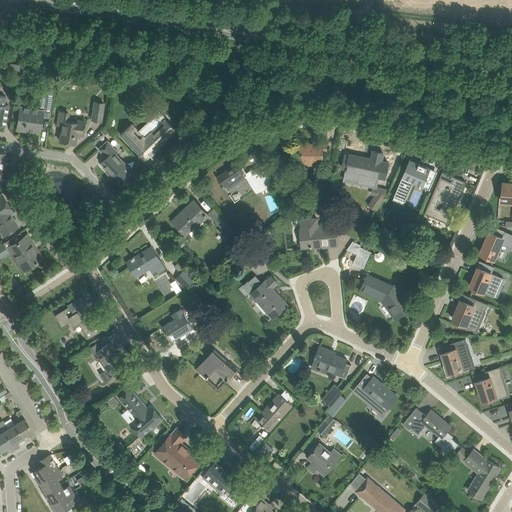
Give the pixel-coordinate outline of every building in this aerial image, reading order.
[(41,98),(39,108),(44,109),(51,110),(54,89),(46,88),(45,95),(44,95),(43,95),(43,96),(42,96),(41,97),(41,98)] [(0,125),(5,127),(9,105),(5,105),(6,96),(0,95),(0,125)] [(95,102),(92,120),(101,121),(104,103),(95,102)] [(14,111),(12,119),(18,120),(16,130),(40,133),(41,123),(44,109),(39,108),(20,105),(19,112),(14,111)] [(77,134),(83,135),(85,121),(78,120),(77,122),(67,121),(68,112),(60,111),(57,125),(62,126),(60,141),(76,143),(77,134)] [(176,131),(169,123),(165,120),(146,138),(132,124),(121,135),(149,164),(154,159),(148,152),(154,146),(156,149),(176,131)] [(127,185),(137,175),(114,151),(116,149),(108,140),(99,149),(107,157),(101,162),(108,170),(106,172),(109,174),(111,173),(114,176),(116,174),(127,185)] [(309,162),(309,164),(314,164),(314,170),(323,170),(323,152),(327,152),(327,142),(314,141),(314,144),(295,143),(294,162),(309,162)] [(345,155),(343,167),(347,168),(344,180),(359,183),(360,175),(378,179),(379,177),(385,178),(389,163),(381,161),(383,153),(374,151),(372,159),(350,154),(349,156),(345,155)] [(410,159),(394,196),(395,197),(396,195),(406,199),(413,182),(430,189),(436,174),(430,171),(431,168),(428,167),(419,163),(411,160),(410,159)] [(242,185),(242,184),(248,179),(256,193),(272,187),(265,167),(252,172),(251,170),(247,173),(240,162),(228,169),(229,170),(218,178),(224,187),(225,186),(229,193),(242,185)] [(443,171),(425,213),(425,214),(425,213),(447,222),(447,223),(466,181),(465,181),(453,176),(452,179),(451,181),(441,177),(442,175),(443,171)] [(502,201),(511,202),(511,182),(504,182),(502,201)] [(374,195),(368,206),(376,210),(386,189),(372,186),(371,194),(374,195)] [(309,210),(326,208),(328,193),(312,191),(309,210)] [(0,230),(3,235),(18,226),(13,219),(10,221),(7,215),(13,211),(2,194),(0,194),(0,230)] [(266,196),(272,214),(279,211),(273,194),(266,196)] [(197,226),(208,215),(194,200),(183,211),(184,212),(174,222),(186,234),(196,225),(197,226)] [(215,206),(208,212),(223,228),(225,227),(228,231),(230,229),(235,235),(239,231),(215,206)] [(355,238),(365,225),(343,216),(345,234),(355,238)] [(338,245),(336,224),(319,225),(318,217),(299,218),(301,237),(302,247),(311,246),(311,247),(312,247),(312,246),(323,245),(323,246),(338,245)] [(237,236),(244,243),(248,238),(242,231),(237,236)] [(481,253),(494,259),(500,243),(511,248),(511,246),(511,233),(505,231),(502,237),(490,232),(481,253)] [(0,244),(0,257),(10,252),(14,258),(17,255),(25,269),(41,259),(31,244),(33,243),(27,234),(22,237),(19,232),(7,240),(3,243),(0,244)] [(353,263),(364,268),(368,258),(371,251),(361,246),(361,244),(353,240),(347,249),(357,253),(353,263)] [(248,243),(241,250),(255,262),(262,255),(248,243)] [(133,259),(128,262),(136,276),(150,267),(154,274),(164,267),(152,247),(135,257),(134,256),(132,258),(133,259)] [(46,267),(40,271),(43,276),(49,272),(46,267)] [(502,277),(478,267),(478,268),(476,274),(475,273),(475,274),(476,274),(474,279),(473,279),(472,280),(473,280),(471,287),(494,297),(502,277)] [(185,269),(175,278),(184,288),(194,278),(185,269)] [(368,275),(361,290),(382,300),(396,318),(412,307),(395,283),(392,285),(368,275)] [(266,281),(266,280),(251,293),(258,300),(259,299),(268,309),(267,310),(273,317),(287,305),(272,288),(277,283),(272,276),(266,281)] [(455,312),(456,313),(453,319),(458,321),(457,323),(474,331),(475,330),(476,331),(485,311),(488,304),(476,299),(475,299),(476,300),(474,305),(460,299),(460,300),(461,300),(459,306),(458,306),(459,307),(456,312),(455,312)] [(76,300),(68,305),(69,306),(55,315),(62,327),(72,321),(75,325),(79,323),(89,338),(102,330),(96,319),(94,320),(88,310),(89,309),(85,302),(79,305),(76,300)] [(167,333),(172,341),(185,333),(187,336),(195,331),(181,309),(173,314),(175,318),(163,326),(166,331),(167,333)] [(215,317),(202,326),(208,334),(211,331),(217,324),(216,324),(218,322),(215,317)] [(222,327),(217,324),(211,331),(215,335),(222,327)] [(452,342),(454,349),(442,353),(449,373),(453,371),(454,373),(472,367),(470,361),(472,360),(465,338),(452,342)] [(97,360),(100,358),(107,369),(100,373),(105,381),(119,372),(115,365),(122,361),(111,342),(100,349),(97,344),(90,348),(97,360)] [(315,357),(312,367),(321,370),(326,373),(327,369),(341,375),(347,377),(351,365),(346,363),(347,359),(335,355),(336,351),(320,346),(318,349),(316,355),(315,355),(315,357)] [(237,369),(214,349),(196,369),(207,379),(210,375),(209,375),(214,369),(227,381),(237,369)] [(72,356),(66,360),(70,367),(76,363),(72,356)] [(487,371),(489,377),(476,381),(476,382),(477,382),(479,387),(478,388),(479,388),(481,394),(480,394),(480,395),(481,394),(483,401),(488,399),(489,402),(507,396),(507,395),(508,395),(501,374),(502,374),(500,366),(487,371)] [(367,375),(354,390),(383,414),(397,396),(374,376),(373,377),(372,379),(367,375)] [(328,392),(322,399),(331,406),(336,399),(343,390),(335,383),(328,392)] [(151,405),(147,409),(130,389),(119,398),(139,421),(133,426),(142,436),(162,418),(151,405)] [(279,394),(257,418),(263,424),(262,424),(264,425),(270,430),(292,405),(287,401),(292,395),(285,389),(281,395),(279,394)] [(341,394),(336,400),(341,405),(346,399),(341,394)] [(418,434),(426,425),(439,435),(435,440),(443,447),(442,448),(449,455),(459,444),(452,438),(453,436),(447,431),(451,426),(431,409),(426,415),(417,407),(403,423),(410,429),(411,427),(418,434)] [(21,420),(14,424),(23,438),(29,435),(31,439),(37,436),(20,409),(16,412),(21,420)] [(324,435),(336,420),(330,415),(323,424),(318,430),(324,435)] [(3,420),(0,421),(0,423),(16,449),(20,446),(17,442),(23,438),(14,424),(8,428),(3,420)] [(11,452),(16,449),(0,423),(0,432),(0,433),(0,432),(0,447),(2,451),(8,447),(11,452)] [(186,435),(177,428),(172,435),(171,435),(156,453),(179,472),(177,474),(183,479),(185,477),(186,477),(201,459),(180,442),(186,435)] [(259,435),(251,444),(257,449),(265,440),(259,435)] [(266,443),(260,450),(268,457),(274,450),(266,443)] [(330,452),(319,443),(309,456),(313,460),(307,467),(314,473),(318,468),(326,475),(342,455),(334,448),(330,452)] [(462,459),(468,452),(462,447),(456,454),(462,459)] [(487,460),(474,449),(464,461),(479,473),(471,486),(484,494),(500,467),(488,459),(487,460)] [(37,475),(41,481),(60,470),(56,464),(51,467),(48,462),(53,459),(50,454),(38,461),(41,466),(31,473),(34,477),(37,475)] [(80,465),(77,459),(71,462),(75,468),(80,465)] [(232,477),(215,462),(202,477),(221,493),(225,489),(230,493),(229,495),(237,502),(247,489),(240,482),(241,480),(234,475),(232,477)] [(147,469),(139,463),(134,471),(141,477),(147,469)] [(58,478),(63,475),(60,470),(41,481),(44,487),(41,489),(44,494),(61,483),(58,478)] [(77,479),(81,485),(86,482),(82,476),(77,479)] [(402,511),(405,509),(367,476),(356,490),(381,511),(402,511)] [(50,504),(72,490),(69,485),(64,488),(61,483),(44,494),(46,498),(50,496),(53,502),(50,504)] [(54,511),(61,511),(62,511),(73,511),(72,505),(74,504),(71,499),(76,496),(72,490),(50,504),(54,511)] [(245,511),(274,511),(265,504),(267,502),(257,494),(250,503),(247,500),(240,508),(245,511)] [(435,511),(440,506),(425,494),(417,505),(426,511),(435,511)] [(182,498),(176,506),(183,511),(195,511),(197,510),(182,498)]
